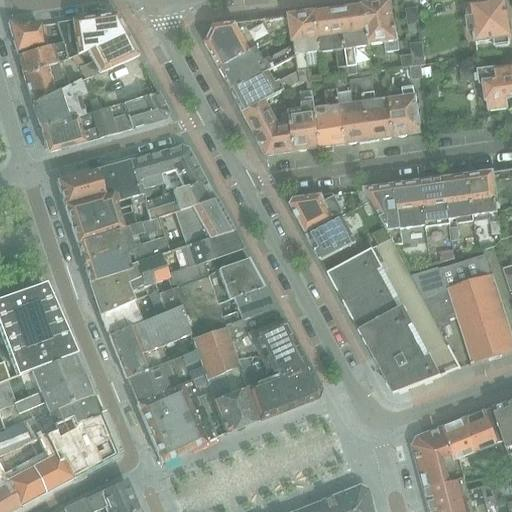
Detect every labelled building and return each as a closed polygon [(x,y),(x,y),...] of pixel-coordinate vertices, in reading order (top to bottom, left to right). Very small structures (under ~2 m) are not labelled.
[(468,19),(468,20),(470,32),(473,31),(474,35),(475,35),(476,43),(478,43),(492,41),(494,41),(494,47),(497,49),(509,47),(510,44),(509,38),(511,38),(510,32),(511,27),(509,22),(506,5),(502,2),(470,6),(472,18),(468,19)] [(392,29),(389,3),(365,6),(369,46),(384,43),(385,53),(399,51),(396,28),(392,29)] [(370,48),(369,46),(365,6),(363,7),(363,8),(360,9),(358,7),(352,8),(351,10),(339,11),(347,69),(349,69),(357,67),(355,50),(370,48)] [(406,10),(409,35),(421,33),(418,8),(406,10)] [(347,69),(339,11),(327,13),(326,12),(320,13),(319,14),(315,15),(315,13),(314,14),(320,54),(320,56),(335,54),(337,71),(339,70),(340,78),(350,77),(349,69),(347,69)] [(320,54),(314,14),(290,17),(292,32),(294,45),(295,58),(297,72),(299,84),(309,83),(307,71),(305,56),(320,54)] [(112,16),(56,25),(63,42),(65,51),(67,60),(78,55),(124,33),(116,18),(112,16)] [(292,32),(290,17),(214,27),(206,44),(220,70),(258,50),(292,32)] [(42,45),(39,26),(8,23),(16,53),(42,45)] [(78,69),(83,82),(112,69),(137,58),(124,33),(78,55),(83,67),(78,69)] [(65,51),(63,42),(36,51),(17,56),(23,77),(56,64),(54,54),(65,51)] [(422,44),(411,45),(412,56),(410,56),(412,68),(420,67),(425,66),(422,44)] [(295,58),(294,45),(284,51),(264,62),(258,50),(220,70),(232,93),(270,72),(290,61),(295,58)] [(412,68),(410,56),(401,57),(402,69),(410,68),(412,68)] [(61,62),(56,64),(23,77),(31,105),(69,88),(61,62)] [(421,70),(420,67),(412,68),(410,68),(411,81),(422,80),(421,70)] [(484,85),(488,112),(508,110),(507,100),(511,99),(511,69),(495,72),(495,68),(461,73),(462,82),(477,80),(478,86),(484,85)] [(116,78),(112,69),(83,82),(81,82),(69,88),(31,105),(39,130),(91,114),(105,110),(96,87),(116,78)] [(431,69),(421,70),(422,80),(432,79),(431,69)] [(299,84),(297,72),(290,75),(276,83),(270,72),(232,93),(244,115),(269,101),(299,84)] [(373,79),(361,81),(369,141),(381,140),(384,141),(389,140),(391,138),(394,138),(389,100),(376,102),(373,79)] [(369,141),(361,81),(349,83),(350,93),(336,95),(343,145),(347,145),(350,146),(355,145),(358,143),(369,141)] [(401,98),(389,100),(394,138),(397,137),(400,138),(405,138),(408,136),(420,134),(414,88),(400,90),(401,98)] [(327,109),(314,111),(320,148),(323,148),(325,149),(331,148),(333,146),(343,145),(336,95),(336,92),(325,94),(327,109)] [(289,113),(291,122),(295,152),(297,152),(300,153),(305,152),(308,150),(311,150),(320,149),(320,148),(314,111),(312,94),(302,95),(304,110),(289,113)] [(157,95),(135,101),(121,105),(125,116),(110,120),(116,135),(165,120),(168,114),(157,95)] [(282,124),(269,101),(244,115),(266,155),(269,157),(294,153),(294,152),(295,152),(291,122),(282,124)] [(110,120),(107,109),(105,110),(91,114),(98,140),(116,135),(110,120)] [(98,140),(91,114),(39,130),(45,150),(51,153),(83,144),(98,140)] [(218,145),(210,149),(219,167),(227,164),(218,145)] [(181,147),(165,152),(171,173),(174,172),(183,189),(205,183),(187,150),(181,147)] [(165,152),(128,163),(134,184),(158,177),(171,173),(165,152)] [(134,184),(128,163),(95,172),(103,196),(111,193),(116,209),(144,200),(141,192),(161,186),(158,177),(134,184)] [(511,179),(511,170),(492,173),(493,182),(511,179)] [(103,196),(95,172),(56,183),(64,208),(103,196)] [(498,215),(493,182),(492,173),(467,177),(474,224),(491,222),(490,216),(498,215)] [(474,224),(467,177),(444,180),(449,221),(450,221),(459,220),(459,226),(474,224)] [(449,221),(444,180),(419,183),(426,230),(450,227),(450,221),(449,221)] [(215,201),(205,183),(183,189),(172,192),(175,203),(148,212),(150,220),(158,218),(174,213),(186,210),(215,201)] [(426,230),(419,183),(395,187),(401,233),(410,232),(410,237),(427,234),(426,230)] [(401,233),(395,187),(365,191),(385,230),(388,234),(401,233)] [(111,193),(103,196),(64,208),(76,244),(150,220),(148,212),(144,200),(116,209),(111,193)] [(341,215),(333,196),(294,201),(291,206),(306,234),(341,215)] [(231,232),(215,201),(186,210),(174,213),(186,247),(197,243),(210,239),(231,232)] [(165,239),(158,218),(150,220),(76,244),(82,264),(165,239)] [(343,219),(326,228),(308,237),(321,263),(327,274),(347,263),(342,252),(357,244),(343,219)] [(500,236),(499,223),(491,224),(492,237),(500,236)] [(460,241),(458,228),(451,229),(453,242),(460,241)] [(388,234),(385,230),(373,236),(378,247),(391,240),(388,234)] [(241,251),(231,232),(210,239),(197,243),(186,247),(180,249),(188,273),(169,279),(173,292),(209,278),(204,265),(214,261),(214,260),(241,251)] [(401,233),(388,234),(391,240),(395,248),(403,246),(401,233)] [(169,253),(165,239),(82,264),(89,284),(129,269),(128,267),(161,256),(169,253)] [(437,371),(383,269),(372,250),(347,263),(327,274),(391,391),(399,394),(440,378),(437,371)] [(173,292),(169,279),(161,256),(128,267),(129,269),(89,284),(99,315),(131,303),(128,294),(146,288),(149,296),(158,292),(160,297),(173,292)] [(511,334),(487,256),(439,271),(438,269),(412,277),(441,330),(451,326),(450,321),(456,318),(471,365),(469,365),(470,366),(489,360),(489,361),(500,357),(511,352),(511,334)] [(247,260),(218,271),(230,302),(234,301),(262,289),(247,260)] [(223,320),(209,278),(173,292),(160,297),(166,314),(181,308),(190,336),(196,353),(204,377),(190,383),(199,403),(200,402),(215,440),(225,435),(257,423),(246,389),(229,341),(280,321),(274,311),(225,328),(223,320)] [(32,291),(0,302),(0,332),(18,380),(31,375),(75,359),(74,356),(43,287),(32,291)] [(274,311),(262,289),(234,301),(238,313),(223,320),(225,328),(274,311)] [(158,292),(149,296),(157,317),(166,314),(160,297),(158,292)] [(141,323),(132,302),(131,303),(99,315),(99,316),(107,336),(141,323)] [(181,308),(166,314),(157,317),(145,322),(141,323),(107,336),(125,380),(126,380),(168,364),(162,347),(190,336),(181,308)] [(304,366),(280,321),(229,341),(246,389),(304,366)] [(204,377),(196,353),(168,364),(126,380),(136,405),(162,394),(190,383),(204,377)] [(82,378),(75,359),(31,375),(39,394),(40,396),(82,378)] [(318,391),(304,366),(246,389),(257,423),(314,401),(318,391)] [(91,398),(82,378),(40,396),(39,394),(13,405),(18,416),(45,404),(49,413),(91,398)] [(199,403),(190,383),(162,394),(136,405),(136,406),(160,465),(215,440),(200,402),(199,403)] [(98,416),(91,398),(49,413),(0,433),(0,456),(20,448),(45,438),(56,433),(53,427),(71,419),(75,430),(98,416)] [(511,447),(511,403),(494,410),(504,442),(506,450),(511,447)] [(504,442),(494,410),(486,412),(465,420),(486,479),(490,487),(501,484),(494,462),(505,458),(500,443),(504,442)] [(114,456),(98,416),(75,430),(71,419),(53,427),(56,433),(45,438),(50,448),(55,459),(65,483),(71,480),(114,456)] [(486,479),(465,420),(444,428),(455,463),(460,461),(468,457),(478,481),(486,479)] [(455,463),(444,428),(417,439),(413,447),(424,492),(465,481),(462,470),(460,461),(455,463)] [(50,448),(45,438),(20,448),(44,494),(65,483),(55,459),(50,448)] [(44,494),(20,448),(0,456),(0,467),(20,507),(44,494)] [(0,502),(5,511),(11,511),(20,507),(0,467),(0,502)] [(468,492),(465,481),(424,492),(429,511),(435,511),(484,500),(481,488),(468,492)] [(120,484),(90,498),(82,502),(86,511),(131,511),(137,509),(127,486),(120,484)] [(359,487),(321,502),(325,511),(372,511),(367,491),(359,487)] [(498,511),(494,497),(484,500),(435,511),(498,511)] [(86,511),(82,502),(63,511),(62,511),(86,511)] [(325,511),(321,502),(296,511),(325,511)]
